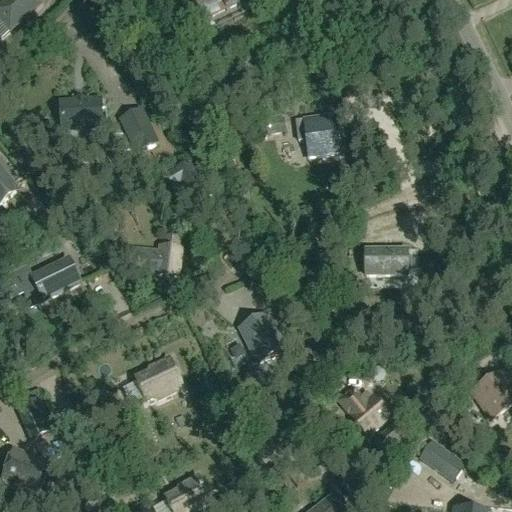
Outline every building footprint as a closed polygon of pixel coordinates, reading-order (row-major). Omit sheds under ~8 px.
[(35,0),(12,0),(0,10),(0,25),(9,36),(42,8),(35,0)] [(239,0),(193,0),(204,24),(242,6),(239,0)] [(101,101),(58,104),(60,137),(104,134),(101,101)] [(306,144),(308,164),(340,160),(335,118),(302,122),(303,124),(295,125),(298,145),(306,144)] [(284,136),(283,124),(283,121),(266,123),(268,138),(283,136),(284,136)] [(151,132),(129,143),(136,156),(158,145),(151,132)] [(177,173),(166,180),(169,185),(172,190),(176,188),(181,185),(184,190),(187,195),(193,191),(200,187),(194,177),(188,167),(177,173)] [(0,209),(17,195),(0,173),(0,209)] [(159,278),(180,281),(183,253),(162,250),(162,255),(134,252),(131,274),(159,277),(159,278)] [(411,261),(407,259),(407,253),(364,253),(364,281),(408,281),(408,276),(411,272),(411,261)] [(28,281),(17,287),(30,314),(42,308),(43,309),(81,289),(67,261),(28,281)] [(238,332),(257,370),(286,355),(267,318),(238,332)] [(170,361),(147,370),(146,375),(133,381),(145,408),(155,403),(159,405),(184,394),(170,361)] [(511,411),(511,386),(503,373),(470,396),(490,427),(511,411)] [(337,404),(352,421),(367,439),(389,422),(371,402),(368,405),(363,399),(362,401),(353,390),(337,404)] [(37,405),(19,413),(30,439),(49,431),(37,405)] [(383,445),(389,453),(405,441),(398,433),(383,445)] [(453,487),(466,469),(433,445),(420,462),(453,487)] [(53,471),(16,457),(6,485),(17,489),(15,493),(42,503),(53,471)] [(148,463),(127,475),(135,489),(155,477),(148,463)] [(214,511),(215,511),(198,479),(170,493),(172,495),(163,500),(169,511),(214,511)] [(345,511),(333,497),(314,511),(345,511)]
